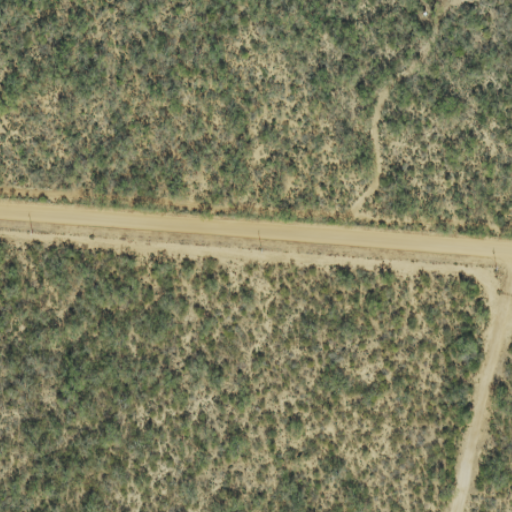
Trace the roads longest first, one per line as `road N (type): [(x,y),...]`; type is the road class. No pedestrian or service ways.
road 1 (residential): [(511,244),(0,205)]
road 2 (residential): [(457,511),(511,297)]
